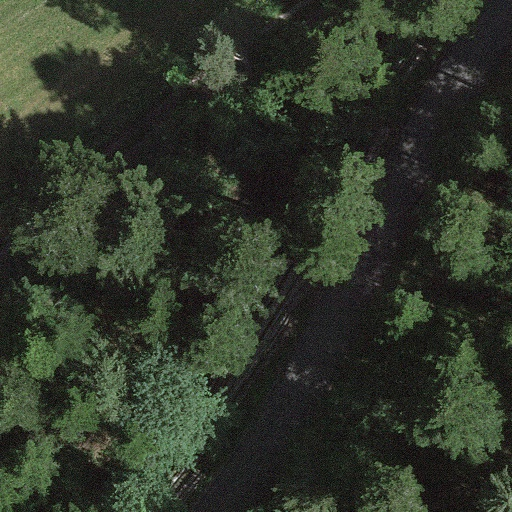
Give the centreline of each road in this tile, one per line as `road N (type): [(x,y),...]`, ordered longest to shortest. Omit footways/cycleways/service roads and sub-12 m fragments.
road 1 (tertiary): [(511,7),(443,109),(327,356),(232,511)]
road 2 (track): [(0,242),(320,0)]
